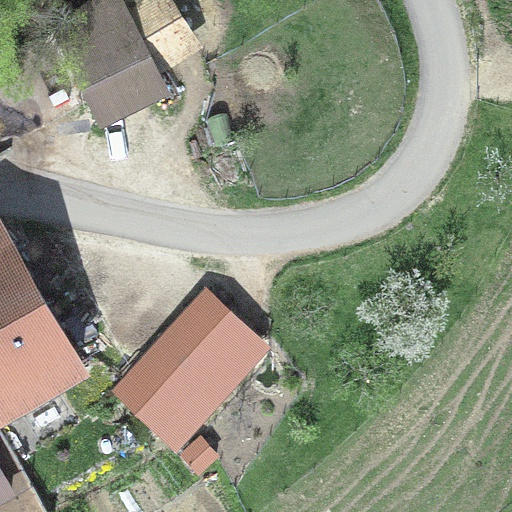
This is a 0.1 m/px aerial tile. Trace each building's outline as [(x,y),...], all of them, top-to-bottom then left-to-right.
[(89,0),(53,30),(96,114),(162,81),(153,67),(119,11),(111,0),(89,0)] [(153,67),(192,43),(166,0),(111,0),(119,11),(153,67)] [(0,221),(0,511),(17,502),(0,471),(0,434),(90,382),(0,221)] [(177,454),(272,349),(205,289),(110,394),(177,454)] [(221,456),(201,436),(181,456),(200,476),(221,456)]
